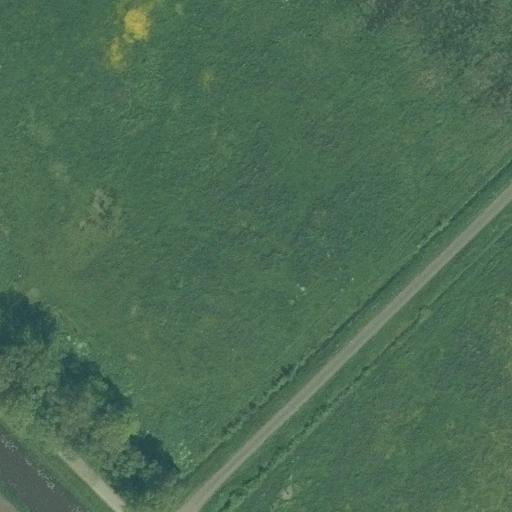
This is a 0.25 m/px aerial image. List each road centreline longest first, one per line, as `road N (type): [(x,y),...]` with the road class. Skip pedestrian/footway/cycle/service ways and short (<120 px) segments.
road 1 (unclassified): [(186,511),(511,191)]
road 2 (unclassified): [(126,511),(0,384)]
